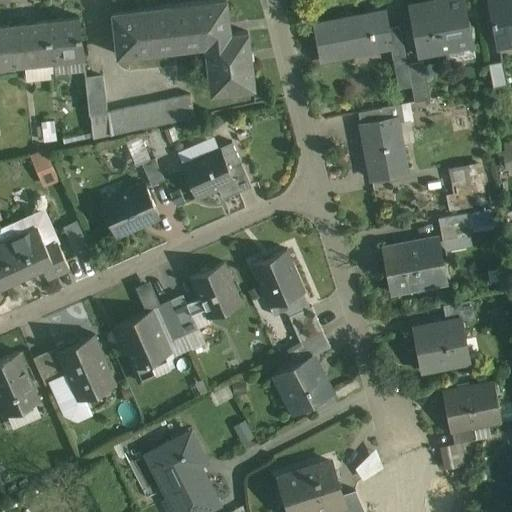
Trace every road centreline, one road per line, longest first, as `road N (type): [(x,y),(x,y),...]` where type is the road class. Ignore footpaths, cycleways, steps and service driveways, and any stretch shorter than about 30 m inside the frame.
road 1 (residential): [(315,191),(0,330)]
road 2 (residential): [(315,191),(378,393)]
road 3 (residential): [(276,0),(315,191)]
